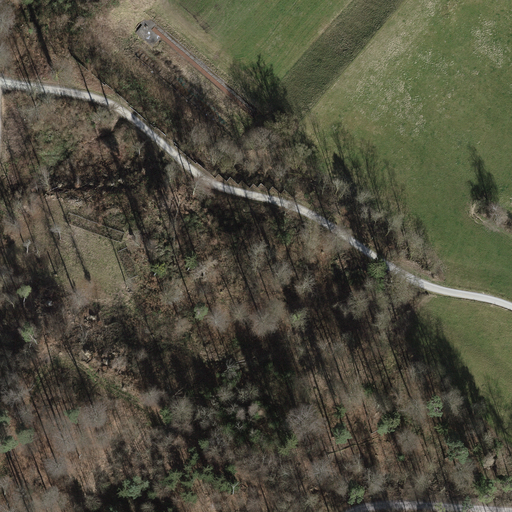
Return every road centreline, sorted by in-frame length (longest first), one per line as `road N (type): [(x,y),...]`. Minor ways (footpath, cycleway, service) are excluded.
road 1 (track): [(0,81),(111,104),(221,187),(287,203),(430,287),(511,307)]
road 2 (track): [(511,510),(388,504),(350,511)]
